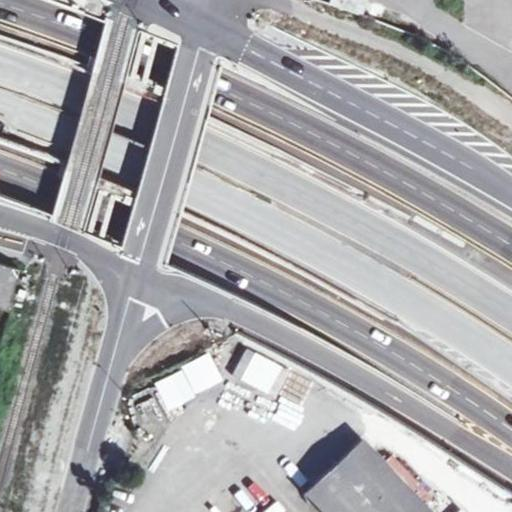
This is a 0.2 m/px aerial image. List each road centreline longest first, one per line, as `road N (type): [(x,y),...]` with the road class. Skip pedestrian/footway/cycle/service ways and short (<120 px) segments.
road 1 (trunk): [(0,113),(277,229),(511,371)]
road 2 (trunk): [(0,164),(285,287),(511,422)]
road 3 (trunk): [(511,313),(285,186),(0,67)]
road 4 (trunk): [(511,246),(249,104),(0,6)]
road 5 (trunk): [(136,277),(264,325),(511,467)]
road 6 (trunk): [(511,191),(419,134),(204,26)]
road 7 (unclassified): [(136,277),(204,26)]
road 8 (unclassified): [(70,511),(136,277)]
road 9 (primary): [(0,215),(64,237),(136,277)]
